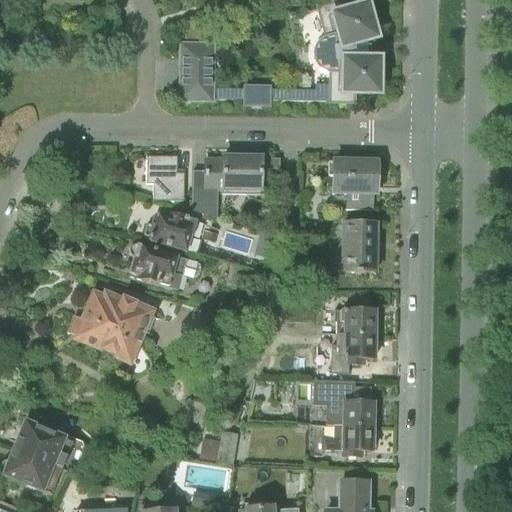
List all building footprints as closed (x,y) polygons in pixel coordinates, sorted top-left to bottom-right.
[(328,72),(331,72),(331,87),(318,87),(318,92),(209,91),(210,50),(182,49),(181,101),(245,102),(245,106),(266,107),(267,103),(352,104),(352,94),(377,94),(377,62),(369,62),(369,56),(371,56),(370,47),(368,47),(366,41),(374,39),(365,8),(341,15),(339,5),(290,19),(291,20),(319,12),(327,41),(324,42),(321,44),(320,45),(319,46),(317,48),(316,51),(315,54),(315,55),(315,56),(315,57),(315,60),(316,61),(316,62),(317,64),(318,65),(319,67),(321,69),(323,70),(326,72),(328,72)] [(207,43),(207,31),(186,31),(186,43),(207,43)] [(153,187),(152,201),(152,203),(169,203),(168,208),(183,212),(183,203),(184,175),(176,175),(176,159),(146,158),(145,187),(153,187)] [(216,221),(217,191),(260,192),(260,171),(279,172),(279,161),(260,161),(249,160),(249,163),(223,163),(223,160),(221,160),(221,163),(204,162),(204,174),(192,173),(191,203),(191,214),(203,217),(216,221)] [(328,164),(328,179),(332,179),(331,196),(347,196),(347,212),(372,213),(372,211),(372,197),(375,197),(376,165),(328,164)] [(113,192),(123,193),(124,184),(114,183),(113,192)] [(191,203),(183,203),(183,212),(191,214),(191,203)] [(147,243),(184,254),(196,257),(200,240),(213,244),(215,235),(208,233),(209,227),(195,224),(158,213),(158,214),(169,217),(167,221),(154,218),(152,227),(146,225),(142,238),(148,240),(147,243)] [(342,226),(341,274),(354,274),(354,277),(359,277),(359,275),(374,275),(375,226),(342,226)] [(273,250),(274,236),(260,233),(256,245),(273,250)] [(130,279),(177,292),(181,278),(192,281),(196,280),(198,277),(199,274),(199,269),(196,266),(186,262),(155,253),(155,252),(152,251),(152,250),(150,249),(150,251),(137,247),(136,247),(134,247),(133,247),(132,248),(131,249),(130,250),(129,251),(129,252),(129,253),(129,254),(129,256),(129,257),(130,257),(131,259),(132,259),(133,259),(129,273),(144,277),(143,281),(130,278),(130,279)] [(260,276),(252,305),(250,305),(246,320),(264,326),(271,310),(279,282),(260,276)] [(132,308),(133,307),(121,302),(120,305),(105,298),(103,302),(93,298),(75,340),(113,356),(113,358),(128,364),(149,315),(132,308)] [(335,325),(335,337),(373,338),(373,335),(376,335),(376,319),(373,319),(373,314),(363,313),(364,308),(345,307),(344,313),(333,313),(333,325),(335,325)] [(344,361),(344,367),(362,367),(362,361),(373,361),(373,356),(376,356),(376,340),(373,340),(373,338),(335,337),(335,349),(339,349),(338,361),(344,361)] [(330,428),(334,429),(342,429),(372,430),(372,427),(374,427),(375,411),(372,411),(372,406),(368,406),(368,390),(354,389),(354,383),(315,382),(315,406),(330,406),(330,428)] [(15,412),(29,418),(34,407),(19,401),(15,412)] [(40,429),(26,423),(14,451),(61,472),(71,446),(39,432),(40,429)] [(220,440),(222,429),(213,428),(211,439),(220,440)] [(371,433),(372,430),(342,429),(334,429),(333,441),(322,441),(322,453),(341,453),(341,459),(361,459),(361,454),(371,454),(371,448),(374,449),(374,433),(371,433)] [(222,434),(221,444),(217,464),(217,466),(230,468),(235,437),(222,434)] [(198,461),(217,464),(221,444),(202,441),(198,461)] [(249,459),(251,442),(237,441),(235,457),(249,459)] [(14,451),(9,464),(6,463),(5,463),(4,464),(2,464),(0,466),(0,476),(0,477),(2,478),(51,497),(61,472),(14,451)] [(365,511),(366,486),(350,485),(339,485),(337,511),(365,511)] [(238,511),(270,511),(271,511),(257,511),(256,511),(255,496),(237,498),(238,511)] [(222,511),(225,499),(216,497),(213,511),(222,511)]
